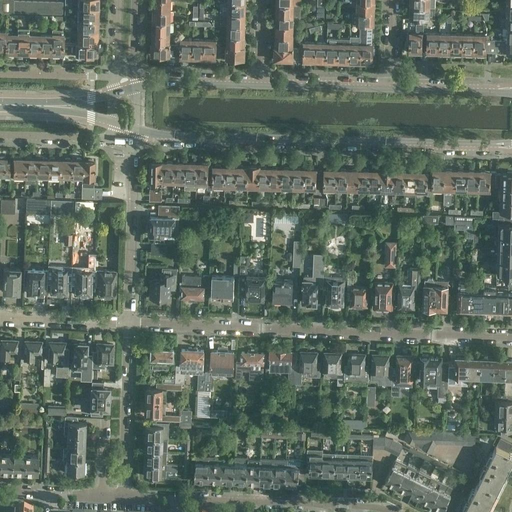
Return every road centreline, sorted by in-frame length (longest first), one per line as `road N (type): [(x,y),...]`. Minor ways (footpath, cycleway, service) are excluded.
road 1 (residential): [(125,127),(162,135),(511,144)]
road 2 (residential): [(126,324),(511,339)]
road 3 (residential): [(387,511),(372,505),(178,499)]
road 4 (residential): [(126,324),(132,252),(125,127)]
road 5 (residential): [(122,498),(126,324)]
road 6 (residential): [(0,136),(108,140),(125,127)]
road 7 (unclassified): [(389,89),(261,85)]
road 8 (residential): [(0,320),(126,324)]
road 9 (residential): [(261,85),(137,86)]
road 10 (unclassified): [(511,93),(389,89)]
